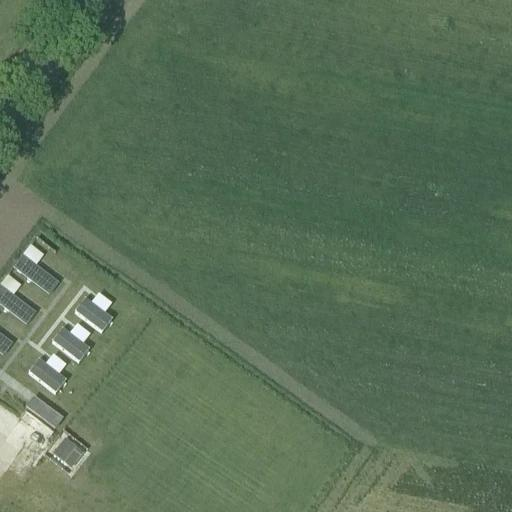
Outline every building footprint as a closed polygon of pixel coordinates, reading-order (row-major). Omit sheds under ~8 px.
[(21,258),(12,271),(48,298),(57,286),(21,258)] [(0,289),(0,309),(25,328),(34,316),(0,289)] [(110,322),(84,303),(74,316),(101,336),(110,322)] [(87,352),(60,333),(51,346),(77,365),(87,352)] [(0,337),(0,357),(2,359),(11,347),(0,337)] [(64,383),(37,364),(27,377),(54,396),(64,383)] [(32,402),(24,412),(36,421),(53,434),(61,424),(32,402)] [(64,443),(51,458),(69,472),(81,456),(64,443)]
